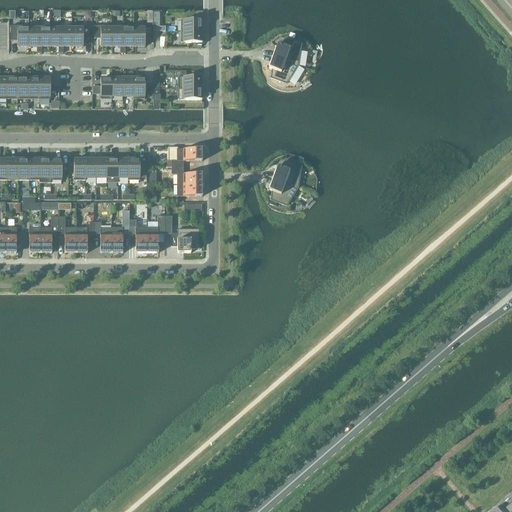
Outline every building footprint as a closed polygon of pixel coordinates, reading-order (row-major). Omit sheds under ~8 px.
[(181,21),(181,32),(202,32),(202,21),(181,21)] [(28,48),(28,27),(17,27),(17,35),(17,40),(17,48),(28,48)] [(37,48),(39,48),(39,27),(38,27),(38,29),(29,29),(29,27),(28,27),(28,48),(37,48)] [(41,48),(50,48),(50,27),(39,27),(39,48),(41,48)] [(50,48),(58,48),(61,48),(61,27),(50,27),(50,48)] [(61,27),(61,48),(63,48),(71,48),(71,27),(61,27)] [(71,27),(71,48),(83,48),(83,40),(83,28),(83,27),(71,27)] [(100,48),(112,48),(112,27),(100,27),(100,39),(100,48)] [(112,48),(120,48),(123,48),(122,29),(112,29),(112,27),(112,48)] [(122,29),(123,48),(125,48),(133,48),(133,27),(133,29),(122,29)] [(133,27),(133,48),(145,48),(145,39),(145,35),(145,27),(133,27)] [(202,32),(181,32),(181,44),(197,44),(201,44),(202,44),(202,32)] [(277,45),(273,57),(297,66),(301,45),(285,39),(281,47),(277,45)] [(297,66),(273,57),(268,69),(272,70),(271,79),(286,85),(297,66)] [(178,78),(178,89),(181,89),(202,89),(202,78),(186,78),(181,78),(178,78)] [(8,79),(6,79),(6,100),(17,100),(17,79),(8,79)] [(17,79),(17,100),(28,100),(28,79),(25,79),(17,79)] [(28,79),(28,100),(39,100),(39,79),(30,79),(28,79)] [(39,79),(39,100),(50,100),(50,92),(50,87),(50,79),(39,79)] [(100,100),(112,100),(112,80),(100,80),(100,87),(100,95),(100,100)] [(112,98),(122,98),(122,80),(120,80),(112,80),(112,100),(112,98)] [(133,100),(133,80),(125,80),(122,80),(122,98),(133,98),(133,100)] [(133,80),(133,100),(145,100),(145,93),(145,88),(145,80),(133,80)] [(178,101),(202,101),(202,89),(181,89),(178,89),(178,101)] [(177,161),(171,161),(171,168),(183,168),(183,162),(202,162),(202,150),(177,150),(177,161)] [(18,160),(7,160),(7,178),(7,181),(18,181),(18,178),(18,160)] [(18,181),(29,181),(29,178),(29,160),(18,160),(18,178),(18,181)] [(29,178),(29,181),(39,181),(39,160),(29,160),(29,178)] [(39,160),(39,181),(39,184),(50,184),(50,181),(50,160),(39,160)] [(62,160),(50,160),(50,181),(62,181),(62,160)] [(85,178),(85,160),(74,160),(74,178),(74,182),(85,182),(85,178)] [(96,175),(96,160),(85,160),(85,178),(96,178),(96,175)] [(107,160),(96,160),(96,175),(96,178),(107,178),(107,175),(107,160)] [(117,160),(107,160),(107,175),(107,178),(117,178),(117,175),(117,160)] [(117,175),(117,178),(128,178),(128,160),(117,160),(117,175)] [(140,160),(128,160),(128,178),(128,182),(140,182),(140,178),(146,178),(146,162),(140,162),(140,160)] [(277,167),(273,179),(297,188),(301,167),(285,161),(281,169),(277,167)] [(176,175),(176,186),(202,186),(202,175),(183,175),(183,168),(171,168),(171,175),(176,175)] [(297,188),(273,179),(268,191),(272,193),(271,200),(271,201),(269,205),(273,206),(274,202),(286,207),(290,200),(297,189),(297,188)] [(202,186),(176,186),(177,197),(202,197),(202,186)] [(51,235),(58,235),(58,218),(52,218),(51,229),(40,229),(40,254),(51,254),(51,235)] [(64,254),(76,254),(75,229),(64,229),(64,218),(58,218),(58,235),(64,235),(64,254)] [(146,229),(146,254),(158,254),(158,236),(164,236),(164,232),(164,218),(157,218),(157,229),(146,229)] [(135,235),(135,254),(146,254),(146,229),(146,223),(135,223),(135,221),(129,221),(129,235),(135,235)] [(75,229),(76,254),(87,254),(87,236),(93,236),(93,223),(86,223),(86,229),(75,229)] [(100,223),(93,223),(93,236),(100,236),(100,254),(111,254),(111,229),(100,229),(100,223)] [(5,229),(5,254),(16,254),(16,229),(5,229)] [(29,254),(40,254),(40,229),(29,229),(29,254)] [(122,229),(111,229),(111,254),(122,254),(122,229)] [(199,230),(177,230),(177,235),(171,235),(171,248),(177,248),(177,254),(190,254),(190,250),(199,250),(199,230)] [(511,511),(511,510),(506,503),(498,510),(499,511),(511,511)]
